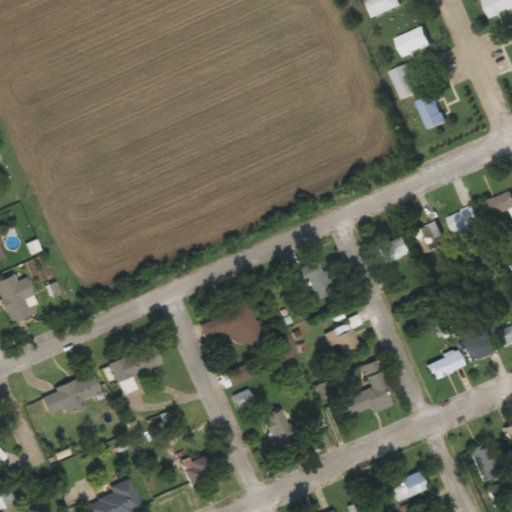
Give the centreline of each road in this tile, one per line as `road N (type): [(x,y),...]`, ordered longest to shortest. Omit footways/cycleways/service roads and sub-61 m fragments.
road 1 (tertiary): [(0,356),(511,131)]
road 2 (residential): [(469,511),(337,208)]
road 3 (residential): [(221,511),(511,383)]
road 4 (residential): [(267,511),(165,284)]
road 5 (residential): [(511,141),(447,0)]
